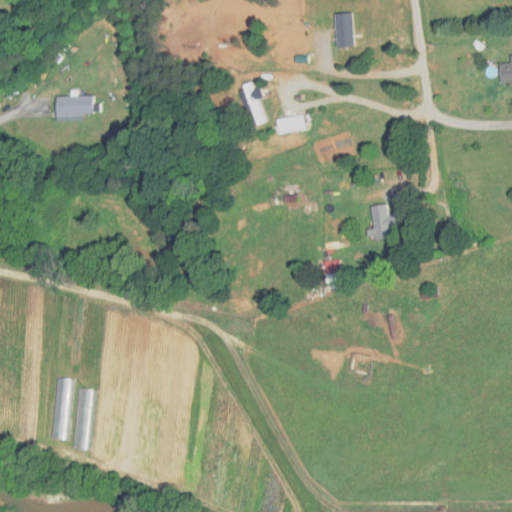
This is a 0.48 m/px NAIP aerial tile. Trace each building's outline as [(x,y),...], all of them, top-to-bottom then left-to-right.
[(511,55),(507,56),(507,63),(494,63),(494,84),(511,83),(511,55)] [(242,108),(232,111),(237,128),(259,121),(247,81),(235,84),(242,108)] [(47,118),(86,118),(86,96),(47,96),(47,118)] [(300,129),(297,114),(268,119),(271,134),(300,129)] [(389,204),(367,204),(367,239),(389,239),(389,204)] [(416,290),(416,304),(433,304),(433,290),(416,290)] [(382,316),(388,340),(397,338),(392,314),(382,316)]
